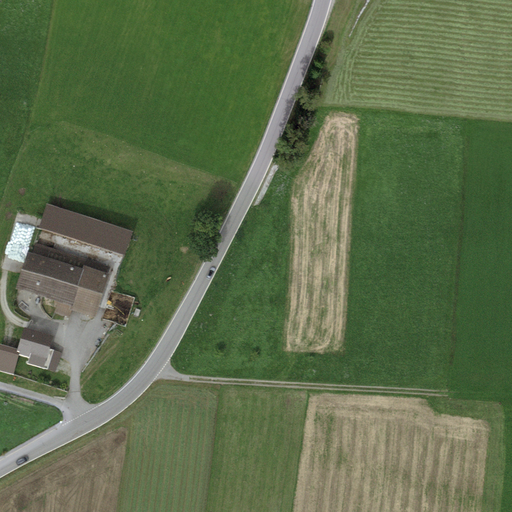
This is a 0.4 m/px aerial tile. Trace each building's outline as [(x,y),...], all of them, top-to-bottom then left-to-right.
[(47,207),(38,233),(124,261),(132,235),(47,207)] [(110,268),(36,244),(32,256),(83,273),(84,269),(107,277),(110,268)] [(32,256),(27,255),(15,293),(58,307),(56,313),(72,319),(74,313),(96,321),(110,278),(107,277),(84,269),(83,273),(32,256)] [(53,341),(24,331),(17,353),(17,355),(19,356),(19,358),(28,361),(29,358),(45,363),(49,351),(53,341)] [(0,347),(0,371),(13,376),(19,358),(19,356),(17,355),(17,353),(0,347)] [(45,363),(29,358),(28,361),(26,367),(43,373),(44,371),(55,375),(62,355),(49,351),(45,363)]
